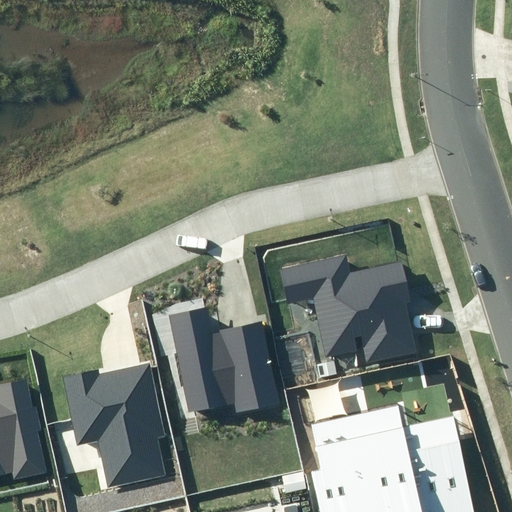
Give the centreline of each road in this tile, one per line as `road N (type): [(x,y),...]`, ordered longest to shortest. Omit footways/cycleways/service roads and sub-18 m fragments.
road 1 (residential): [(0,320),(243,217),(463,161)]
road 2 (tertiary): [(463,161),(511,321)]
